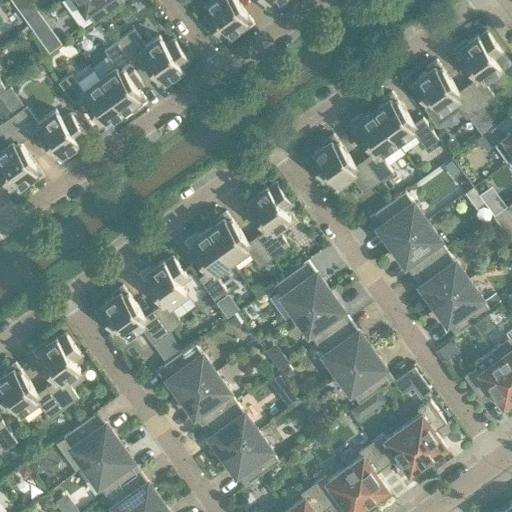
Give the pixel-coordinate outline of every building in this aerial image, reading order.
[(79,0),(94,21),(123,0),(79,0)] [(206,0),(213,9),(205,15),(220,36),(228,31),(230,33),(241,25),(242,28),(253,20),(238,0),(206,0)] [(117,38),(133,60),(141,53),(163,84),(174,77),(172,74),(183,66),(182,64),(189,59),(174,37),(166,43),(159,33),(146,43),(134,26),(117,38)] [(468,82),(483,104),(496,95),(484,78),(509,60),(487,29),(479,34),(478,32),(467,40),(465,38),(454,45),(476,76),(468,82)] [(133,60),(117,38),(104,47),(116,64),(100,76),(124,109),(133,102),(135,104),(146,97),(124,66),(133,60)] [(467,116),(483,104),(468,82),(459,89),(437,58),(426,65),(428,68),(417,76),(419,78),(411,83),(426,105),(438,123),(460,107),(467,116)] [(124,109),(100,76),(83,88),(71,71),(58,80),(74,102),(83,96),(105,126),(116,119),(114,116),(124,109)] [(438,136),(423,114),(414,121),(392,90),(381,98),(383,100),(373,107),(397,140),(414,129),(426,145),(438,136)] [(32,179),(43,171),(20,140),(29,134),(14,112),(0,94),(0,114),(4,119),(0,121),(0,157),(2,160),(0,161),(0,173),(10,187),(18,182),(19,184),(30,176),(32,179)] [(14,112),(29,134),(38,128),(60,158),(71,151),(69,148),(80,141),(78,138),(86,133),(71,111),(63,117),(56,107),(38,120),(26,103),(14,112)] [(397,140),(373,107),(364,114),(362,112),(351,119),(373,150),(364,156),(380,178),(393,169),(381,152),(397,140)] [(511,111),(490,127),(499,140),(495,143),(508,160),(511,157),(511,111)] [(380,178),(364,156),(355,163),(333,132),(323,140),(325,142),(314,150),(315,152),(307,158),(323,179),(331,173),(338,183),(351,173),(363,190),(380,178)] [(257,233),(273,255),(289,243),(277,226),(291,217),(284,207),(292,201),(276,180),(268,185),(267,183),(256,191),(254,189),(244,196),(266,227),(257,233)] [(405,188),(375,210),(388,229),(384,232),(392,243),(427,218),(405,188)] [(273,255),(257,233),(248,240),(226,209),(216,216),(217,219),(208,225),(232,259),(248,247),(260,264),(273,255)] [(427,218),(392,243),(400,253),(404,251),(417,269),(447,247),(427,218)] [(232,259),(208,225),(198,233),(196,230),(185,238),(207,269),(199,275),(214,297),(227,288),(215,271),(232,259)] [(447,247),(417,269),(430,287),(426,290),(434,301),(468,277),(447,247)] [(154,307),(169,329),(182,320),(170,303),(188,291),(181,281),(188,275),(173,254),(165,260),(164,257),(153,265),(151,263),(140,270),(163,301),(154,307)] [(296,312),(330,287),(322,277),(318,279),(304,260),(274,282),(296,312)] [(468,277),(434,301),(442,312),(446,309),(460,328),(490,307),(468,277)] [(169,329),(154,307),(145,314),(123,283),(112,291),(114,293),(103,301),(105,303),(97,309),(112,330),(120,324),(127,334),(141,324),(153,341),(169,329)] [(317,341),(347,320),(334,301),(338,298),(330,287),(296,312),(317,341)] [(338,370),(372,346),(364,335),(360,338),(347,320),(317,341),(338,370)] [(492,349),(511,376),(511,325),(506,330),(509,335),(491,348),(492,349)] [(46,384),(62,406),(79,394),(67,377),(80,368),(73,358),(81,352),(66,331),(58,337),(56,334),(46,342),(44,340),(33,347),(55,378),(46,384)] [(194,339),(164,361),(178,380),(174,383),(182,394),(216,369),(194,339)] [(372,346),(338,370),(359,400),(389,379),(376,360),(380,357),(372,346)] [(511,376),(492,349),(474,362),(476,365),(464,373),(480,396),(492,388),(505,406),(511,401),(511,376)] [(62,406),(46,384),(38,391),(16,360),(5,368),(7,370),(0,374),(0,400),(5,407),(13,401),(20,411),(37,399),(49,415),(62,406)] [(216,369),(182,394),(189,405),(193,402),(206,420),(237,399),(216,369)] [(404,423),(428,458),(438,451),(440,453),(448,447),(435,428),(447,420),(430,397),(417,407),(421,411),(404,423)] [(237,399),(206,420),(220,439),(216,442),(224,452),(258,428),(237,399)] [(85,463),(119,438),(111,427),(108,430),(94,411),(64,433),(85,463)] [(0,441),(5,447),(17,438),(1,417),(0,417),(0,441)] [(428,458),(404,423),(386,436),(383,431),(371,440),(387,463),(398,455),(411,473),(420,467),(418,465),(428,458)] [(258,428),(224,452),(231,463),(235,461),(249,479),(279,458),(258,428)] [(106,492),(136,470),(123,452),(127,449),(119,438),(85,463),(106,492)] [(387,463),(371,440),(359,449),(362,453),(345,465),(370,500),(379,493),(381,495),(390,489),(377,470),(387,463)] [(370,500),(345,465),(328,478),(325,473),(313,482),(329,505),(340,497),(350,511),(357,511),(362,509),(360,506),(370,500)] [(120,511),(140,511),(161,497),(153,486),(150,489),(136,470),(106,492),(120,511)] [(318,511),(329,505),(313,482),(301,490),(304,495),(287,507),(290,511),(318,511)] [(161,497),(140,511),(166,511),(165,511),(169,508),(161,497)] [(511,511),(511,500),(496,511),(511,511)]
